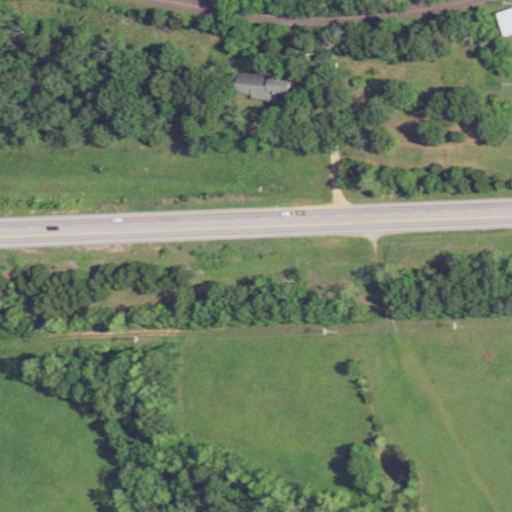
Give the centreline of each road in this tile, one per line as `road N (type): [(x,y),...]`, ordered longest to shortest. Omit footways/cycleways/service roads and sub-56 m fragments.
road 1 (primary): [(0,231),(511,210)]
road 2 (residential): [(445,0),(310,15),(176,0)]
